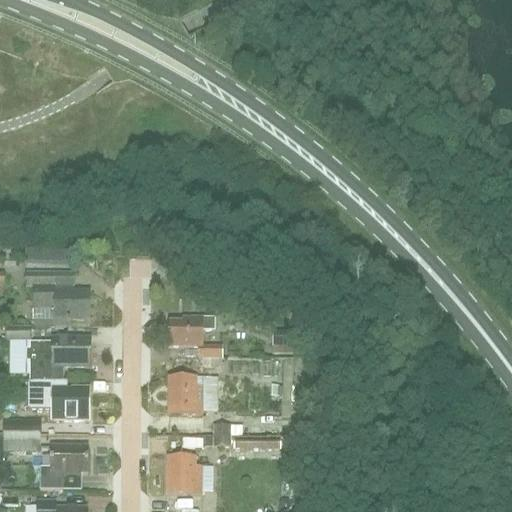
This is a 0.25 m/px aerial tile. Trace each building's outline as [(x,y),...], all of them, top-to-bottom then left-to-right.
[(27,266),(77,266),(77,251),(27,251),(27,266)] [(73,329),(72,322),(90,322),(90,293),(54,294),(54,276),(27,276),(27,289),(33,289),(33,329),(73,329)] [(267,294),(259,302),(244,315),(254,326),(269,312),(268,312),(277,304),(267,294)] [(288,328),(300,327),(299,314),(287,315),(288,328)] [(216,333),(216,321),(201,320),(185,320),(185,325),(170,325),(170,350),(204,350),(204,333),(216,333)] [(31,343),(31,329),(6,329),(6,335),(1,335),(1,343),(31,343)] [(298,347),(305,347),(305,335),(298,335),(298,333),(274,333),(274,348),(281,350),(281,353),(298,352),(298,347)] [(30,383),(34,383),(34,382),(64,382),(64,368),(89,368),(89,344),(54,344),(42,344),(42,346),(30,346),(30,351),(27,351),(26,363),(30,363),(30,383)] [(202,350),(202,361),(223,361),(224,350),(202,350)] [(229,374),(248,374),(249,362),(230,361),(229,374)] [(204,418),(204,389),(198,389),(198,379),(170,379),(170,418),(204,418)] [(88,423),(89,391),(69,391),(68,382),(64,382),(34,382),(34,383),(34,412),(54,412),(53,423),(88,423)] [(0,439),(41,439),(41,424),(5,424),(5,436),(0,435),(0,439)] [(214,439),(232,439),(232,428),(214,428),(214,439)] [(41,439),(0,439),(0,458),(1,458),(1,455),(41,455),(41,439)] [(214,439),(214,450),(232,450),(232,449),(232,439),(214,439)] [(281,444),(234,444),(234,453),(281,453),(281,444)] [(70,493),(70,476),(88,476),(89,449),(52,448),(52,469),(40,469),(41,492),(70,493)] [(203,498),(203,469),(197,469),(197,460),(170,459),(169,497),(203,498)] [(221,476),(221,461),(209,462),(209,476),(221,476)]
